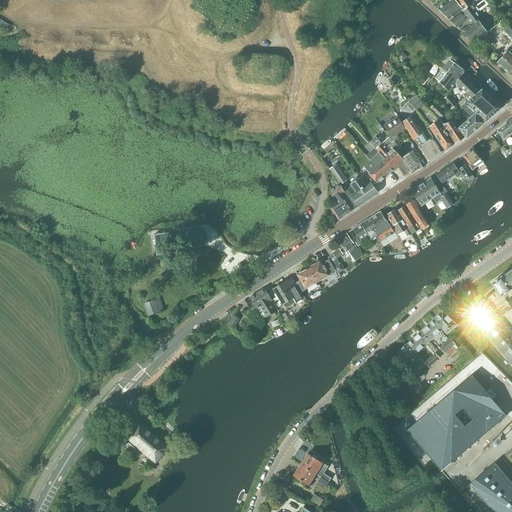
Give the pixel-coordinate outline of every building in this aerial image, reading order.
[(101,22),(155,20),(167,0),(3,0),(8,15),(47,22),(101,22)] [(177,0),(176,10),(188,36),(218,52),(236,51),(255,44),(271,30),(278,17),(275,0),(177,0)] [(455,0),(449,0),(438,8),(449,19),(452,16),(454,18),(461,12),(462,12),(463,11),(455,0)] [(470,0),(455,0),(463,11),(473,3),(470,0)] [(463,31),(474,42),(488,32),(478,19),(481,17),(478,13),(479,12),(477,9),(466,17),(471,24),(463,31)] [(454,18),(450,21),(457,27),(466,20),(461,12),(454,18)] [(0,22),(13,31),(15,27),(0,17),(0,22)] [(511,53),(508,50),(497,63),(509,74),(511,76),(511,53)] [(402,52),(397,57),(401,62),(407,57),(402,52)] [(289,88),(290,63),(282,56),(240,55),(228,63),(228,86),(289,88)] [(447,72),(440,82),(450,92),(456,83),(462,75),(465,71),(455,63),(450,59),(446,65),(441,62),(438,66),(447,72)] [(426,80),(420,74),(416,78),(423,84),(426,80)] [(462,75),(456,83),(469,95),(476,89),(462,75)] [(472,98),(462,107),(471,117),(476,112),(486,122),(485,122),(501,108),(482,90),(479,92),(476,89),(469,95),(472,98)] [(457,105),(449,94),(442,100),(450,110),(457,105)] [(441,124),(454,144),(465,137),(464,135),(453,121),(437,104),(430,109),(439,118),(442,116),(448,122),(441,124)] [(471,117),(458,128),(464,135),(465,137),(466,139),(473,133),(473,134),(479,128),(486,122),(476,112),(471,117)] [(412,115),(402,123),(406,128),(414,140),(423,133),(424,132),(412,115)] [(388,131),(385,133),(392,142),(398,138),(396,135),(406,128),(402,123),(397,116),(384,125),(388,131)] [(511,118),(497,131),(504,139),(511,132),(511,118)] [(429,127),(445,151),(454,144),(441,124),(437,120),(429,127)] [(423,133),(414,140),(428,161),(443,151),(433,137),(428,140),(423,133)] [(375,137),(370,142),(375,147),(394,168),(398,165),(404,175),(411,171),(402,158),(388,138),(382,143),(375,137)] [(394,168),(375,147),(366,156),(371,160),(386,176),(394,168)] [(481,147),(477,150),(481,156),(486,153),(481,147)] [(426,164),(416,149),(402,158),(411,171),(413,173),(419,169),(426,164)] [(481,158),(474,149),(464,156),(470,163),(468,165),(470,167),(481,158)] [(351,152),(347,156),(351,162),(356,158),(351,152)] [(386,176),(371,160),(363,167),(365,169),(370,173),(369,174),(371,177),(369,179),(373,184),(376,181),(378,184),(386,176)] [(460,173),(453,163),(436,174),(443,184),(460,173)] [(335,165),(329,169),(340,184),(346,180),(335,165)] [(366,185),(360,177),(359,178),(356,178),(352,180),(352,184),(351,184),(356,192),(351,195),(352,197),(359,206),(378,193),(370,182),(366,185)] [(439,191),(430,178),(412,191),(422,206),(434,198),(437,203),(442,200),(447,208),(455,203),(444,188),(439,191)] [(340,184),(330,191),(335,199),(336,198),(340,203),(331,209),(339,220),(352,211),(346,202),(351,198),(350,198),(352,197),(351,195),(347,191),(345,192),(340,184)] [(429,224),(414,200),(405,205),(420,229),(421,230),(429,224)] [(405,205),(397,210),(412,234),(420,229),(405,205)] [(397,210),(396,208),(386,215),(398,235),(404,231),(408,236),(412,234),(397,210)] [(381,211),(371,217),(378,229),(374,231),(378,238),(381,242),(395,232),(387,220),(386,220),(381,211)] [(378,229),(371,217),(359,225),(353,229),(360,240),(368,235),(372,242),(378,238),(374,231),(378,229)] [(179,234),(155,238),(156,248),(157,255),(171,253),(170,248),(181,246),(187,245),(187,247),(198,245),(197,243),(204,242),(202,230),(198,231),(197,228),(182,231),(183,233),(179,234)] [(328,257),(339,273),(345,269),(341,263),(340,264),(337,259),(343,254),(343,253),(346,251),(347,252),(348,251),(355,261),(363,256),(355,246),(347,233),(338,239),(343,247),(340,249),(339,249),(333,254),(328,257)] [(328,260),(322,264),(320,261),(309,268),(318,283),(335,272),(328,260)] [(309,268),(298,275),(301,280),(297,282),(303,291),(318,283),(309,268)] [(511,270),(502,277),(502,276),(492,283),(502,297),(511,290),(511,289),(511,288),(511,270)] [(291,279),(274,289),(284,305),(294,299),(296,303),(303,299),(291,279)] [(264,289),(249,298),(257,309),(263,319),(276,311),(270,301),(272,300),(264,289)] [(511,365),(511,332),(484,299),(479,303),(478,302),(471,308),(472,309),(467,313),(511,365)] [(153,301),(146,304),(150,315),(157,313),(153,301)] [(443,311),(434,320),(443,329),(447,334),(457,325),(443,311)] [(229,324),(234,328),(239,319),(234,316),(229,324)] [(434,320),(420,332),(429,342),(443,329),(434,320)] [(420,332),(407,345),(416,354),(429,342),(420,332)] [(450,338),(440,348),(445,353),(455,344),(450,338)] [(407,344),(397,353),(411,368),(420,359),(416,354),(407,345),(407,344)] [(424,362),(429,368),(437,360),(438,359),(433,354),(424,362)] [(386,379),(382,375),(376,381),(380,385),(386,379)] [(442,471),(507,416),(472,375),(407,430),(442,471)] [(127,438),(128,438),(156,462),(168,448),(140,423),(127,438)] [(127,443),(120,437),(114,446),(121,451),(127,443)] [(125,447),(133,453),(136,449),(129,443),(125,447)] [(308,453),(300,465),(316,475),(324,463),(308,453)] [(494,511),(511,511),(511,482),(495,462),(470,484),(494,511)] [(316,475),(300,465),(293,476),(309,486),(316,475)] [(332,478),(324,472),(321,477),(329,482),(332,478)] [(329,482),(321,477),(318,482),(326,487),(329,482)] [(323,500),(315,494),(310,501),(319,507),(323,500)] [(104,504),(94,499),(91,503),(102,509),(104,504)]
